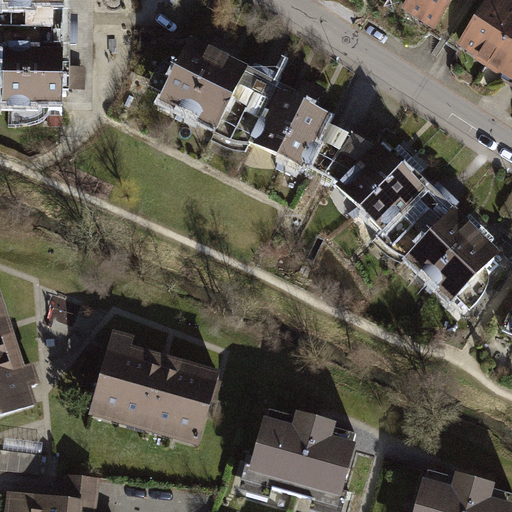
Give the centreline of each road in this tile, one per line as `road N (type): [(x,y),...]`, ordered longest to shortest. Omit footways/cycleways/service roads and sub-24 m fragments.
road 1 (track): [(511,397),(459,360),(413,351),(0,159)]
road 2 (residential): [(511,151),(275,0)]
